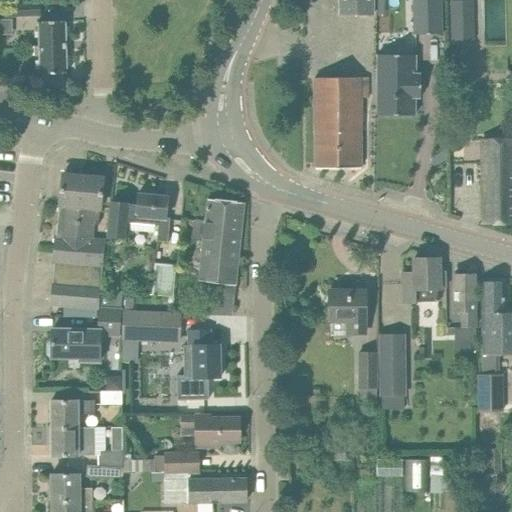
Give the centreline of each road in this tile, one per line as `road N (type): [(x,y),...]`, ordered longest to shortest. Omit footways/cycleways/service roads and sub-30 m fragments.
road 1 (residential): [(37,116),(12,304),(15,493)]
road 2 (residential): [(271,189),(263,230),(268,511)]
road 3 (tertiary): [(511,255),(271,189)]
road 4 (tertiary): [(226,142),(226,81),(261,0)]
road 5 (residential): [(102,134),(100,0)]
road 6 (tertiary): [(226,142),(102,134)]
